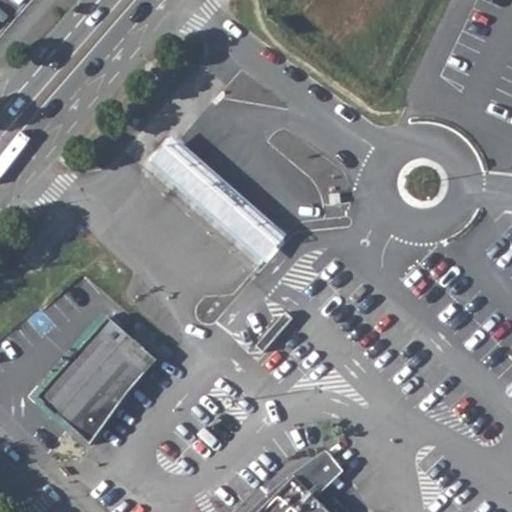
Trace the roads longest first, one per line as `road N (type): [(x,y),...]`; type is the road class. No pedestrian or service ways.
road 1 (primary): [(0,186),(156,0)]
road 2 (primary): [(109,0),(0,127)]
